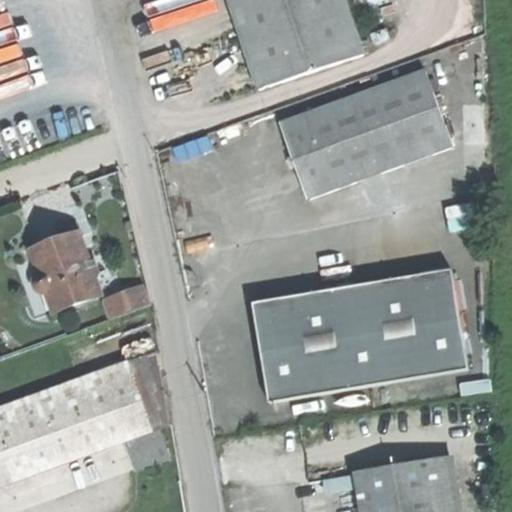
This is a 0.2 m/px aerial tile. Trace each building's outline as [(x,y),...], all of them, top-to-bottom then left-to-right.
[(346,0),(230,0),(261,91),(366,57),(346,0)] [(427,73),(283,124),(311,201),(455,150),(427,73)] [(81,237),(35,254),(43,276),(39,278),(36,283),(36,290),(40,295),(44,296),(50,296),(57,314),(103,298),(91,265),(81,237)] [(454,275),(255,307),(262,353),(270,406),(471,373),(454,275)] [(158,354),(130,364),(134,377),(159,368),(161,368),(158,354)] [(130,364),(0,411),(0,425),(134,377),(130,364)] [(0,491),(170,430),(159,368),(134,377),(0,425),(0,491)] [(443,511),(435,463),(358,477),(364,511),(443,511)]
